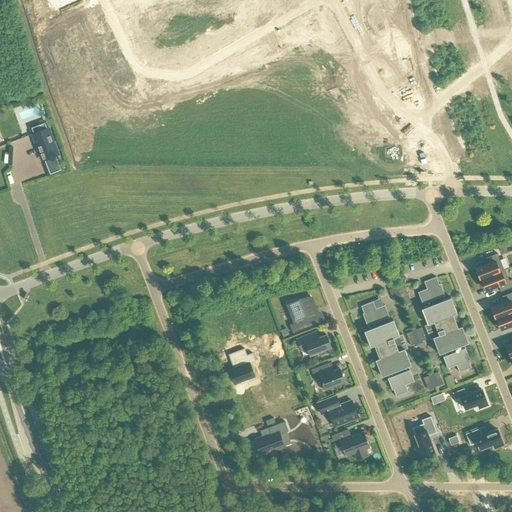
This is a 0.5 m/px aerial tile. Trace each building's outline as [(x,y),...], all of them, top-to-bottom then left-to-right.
[(48,0),(54,11),(78,0),(48,0)] [(165,0),(161,16),(176,19),(180,0),(165,0)] [(180,0),(176,19),(190,23),(194,6),(203,8),(205,2),(196,0),(195,0),(180,0)] [(245,0),(229,0),(231,7),(230,7),(232,17),(242,14),(240,4),(246,3),(245,0)] [(373,27),(391,17),(383,4),(365,14),(373,27)] [(148,31),(147,36),(169,42),(170,43),(176,19),(161,16),(157,33),(148,31)] [(373,27),(380,40),(398,30),(391,17),(373,27)] [(176,19),(170,43),(171,43),(171,42),(193,47),(195,42),(186,40),(190,23),(176,19)] [(318,52),(317,53),(318,54),(319,53),(331,74),(342,68),(338,60),(340,59),(333,47),(332,48),(324,34),(312,40),(318,52)] [(93,39),(71,44),(74,59),(96,54),(93,39)] [(392,51),(402,69),(416,62),(406,44),(392,51)] [(283,51),(268,54),(272,69),(270,69),(273,82),(275,81),(277,90),(292,87),(283,51)] [(318,73),(309,51),(301,54),(311,76),(318,73)] [(300,60),(292,63),(299,77),(306,73),(300,60)] [(425,74),(418,61),(416,62),(402,69),(399,71),(406,85),(425,74)] [(220,85),(221,86),(213,91),(220,102),(228,97),(229,99),(240,92),(239,90),(252,83),(245,71),(222,85),(221,84),(220,85)] [(79,72),(53,83),(56,90),(83,79),(79,72)] [(267,99),(263,84),(255,87),(260,102),(267,99)] [(49,127),(31,134),(41,161),(43,161),(58,155),(60,154),(49,127)] [(27,147),(19,150),(23,165),(31,163),(27,147)] [(505,269),(504,269),(497,253),(486,257),(488,263),(476,268),(480,279),(505,269)] [(480,279),(480,280),(482,279),(486,290),(498,285),(501,291),(511,286),(511,280),(511,279),(509,280),(505,269),(480,279)] [(436,277),(424,281),(427,289),(418,292),(424,307),(421,308),(428,325),(425,326),(430,338),(433,337),(439,354),(441,353),(447,368),(456,365),(459,372),(471,367),(469,360),(470,359),(465,348),(463,348),(462,345),(468,342),(462,326),(454,329),(449,316),(457,313),(451,297),(444,299),(443,296),(445,295),(440,283),(439,284),(436,277)] [(404,283),(397,286),(401,298),(409,295),(404,283)] [(397,286),(389,289),(394,301),(401,298),(397,286)] [(504,302),(491,307),(495,318),(511,311),(511,291),(502,295),(504,302)] [(286,302),(294,323),(291,324),(294,331),(293,332),(293,333),(325,320),(325,319),(316,323),(313,317),(318,315),(310,296),(286,302)] [(360,306),(363,313),(362,313),(367,325),(369,324),(370,328),(364,331),(370,347),(378,344),(383,357),(375,360),(381,376),(388,373),(389,377),(387,378),(392,390),(393,389),(396,396),(408,391),(405,384),(414,381),(408,365),(411,365),(404,348),(407,347),(402,334),(399,335),(393,319),(390,320),(384,305),(376,308),(373,301),(360,306)] [(511,311),(495,318),(496,319),(497,318),(501,329),(511,324),(511,311)] [(233,326),(218,331),(224,346),(245,338),(241,327),(248,324),(245,316),(231,321),(233,326)] [(421,327),(414,330),(418,342),(426,339),(421,327)] [(286,328),(280,330),(283,337),(289,334),(286,328)] [(319,355),(329,352),(327,348),(331,347),(326,334),(319,337),(316,330),(296,338),(301,350),(307,348),(310,354),(318,351),(319,355)] [(406,333),(411,345),(418,342),(414,330),(406,333)] [(245,350),(229,356),(234,370),(230,372),(235,386),(240,384),(241,386),(250,383),(249,381),(256,378),(250,364),(256,362),(253,355),(247,357),(245,350)] [(323,389),(325,389),(344,381),(339,368),(332,371),(328,363),(311,369),(315,379),(318,377),(323,389)] [(438,371),(431,374),(436,386),(443,383),(438,371)] [(423,377),(428,389),(436,386),(431,374),(423,377)] [(250,403),(243,405),(248,420),(271,412),(266,398),(273,395),(269,382),(245,390),(250,403)] [(464,388),(452,392),(455,399),(461,397),(465,408),(478,404),(479,407),(487,404),(481,388),(471,392),(467,393),(466,394),(464,388)] [(328,411),(334,426),(358,417),(352,400),(340,405),(336,396),(317,404),(321,413),(328,411)] [(424,423),(412,427),(420,446),(415,448),(418,456),(434,450),(430,439),(429,435),(437,432),(431,416),(422,419),(424,423)] [(271,433),(262,436),(255,439),(261,454),(284,446),(279,434),(286,431),(288,431),(285,421),(268,427),(271,433)] [(467,432),(465,433),(470,445),(476,443),(478,450),(493,444),(495,448),(503,445),(497,428),(481,434),(479,428),(472,430),(467,432)] [(365,449),(370,447),(364,431),(350,436),(348,429),(332,435),(336,447),(342,445),(346,456),(354,453),(357,460),(368,455),(365,449)] [(314,456),(319,459),(323,451),(317,449),(314,456)]
